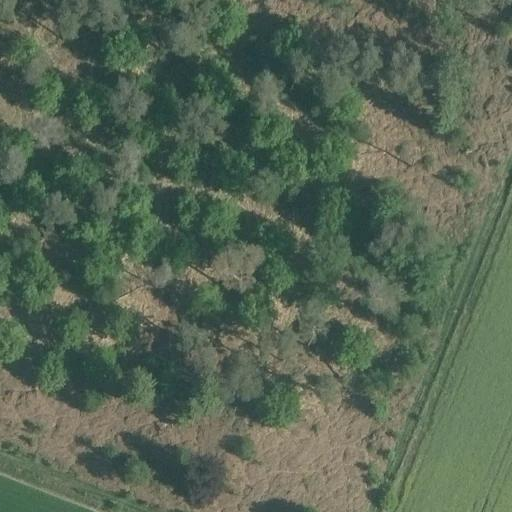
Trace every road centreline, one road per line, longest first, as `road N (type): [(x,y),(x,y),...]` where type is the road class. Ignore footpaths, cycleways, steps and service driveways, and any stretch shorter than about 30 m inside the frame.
road 1 (track): [(511,158),(370,511)]
road 2 (track): [(152,511),(0,449)]
